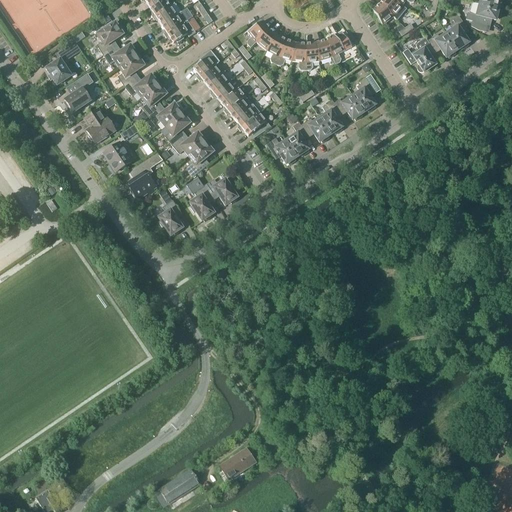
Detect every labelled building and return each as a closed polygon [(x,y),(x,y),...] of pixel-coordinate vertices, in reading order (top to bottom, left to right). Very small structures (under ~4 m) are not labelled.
[(145,3),(149,8),(161,0),(141,0),(140,1),(142,3),(143,3),(145,3)] [(151,17),(152,19),(171,7),(166,0),(161,0),(149,8),(152,13),(152,16),(151,17)] [(402,7),(391,0),(382,0),(379,4),(393,18),(397,21),(406,10),(402,7)] [(498,8),(479,3),(476,16),(472,15),(470,21),(472,22),(471,27),(478,31),(486,33),(489,19),(495,21),(498,8)] [(379,4),(371,11),(382,27),(393,18),(379,4)] [(196,7),(200,13),(204,10),(200,5),(196,7)] [(157,21),(161,26),(177,16),(171,7),(152,19),(154,21),(155,21),(157,21)] [(208,16),(204,10),(200,13),(204,19),(208,16)] [(177,16),(161,26),(164,31),(164,34),(163,35),(164,37),(187,22),(187,21),(182,12),(177,16)] [(452,30),(446,35),(457,51),(460,49),(461,51),(468,47),(467,45),(468,44),(462,34),(467,30),(458,17),(452,21),(454,24),(450,26),(452,30)] [(187,22),(164,37),(166,39),(167,38),(169,39),(173,44),(176,43),(177,44),(183,40),(182,38),(187,35),(189,38),(195,34),(187,22)] [(256,44),(269,30),(262,22),(246,32),(251,38),(247,41),(246,45),(250,49),(256,44)] [(96,47),(103,57),(114,49),(110,44),(122,35),(119,30),(121,29),(117,24),(115,25),(114,23),(105,30),(104,28),(98,32),(99,33),(96,36),(101,43),(96,47)] [(410,25),(404,29),(407,33),(413,29),(410,25)] [(407,33),(404,29),(399,33),(401,37),(407,33)] [(277,36),(269,30),(256,44),(266,52),(277,36)] [(437,35),(427,42),(434,52),(439,49),(446,59),(447,58),(448,60),(455,55),(454,53),(457,51),(446,35),(439,39),(437,35)] [(277,36),(266,52),(272,55),(270,60),(271,64),(275,66),(286,41),(277,36)] [(325,41),(324,41),(332,59),(335,66),(340,64),(341,60),(338,55),(344,52),(334,36),(325,41)] [(419,53),(412,57),(418,66),(417,68),(417,70),(417,72),(419,73),(421,74),(423,73),(423,74),(435,66),(428,56),(434,52),(427,42),(425,39),(418,44),(416,46),(416,48),(417,49),(419,53)] [(226,48),(230,54),(234,50),(227,41),(221,46),(224,50),(226,48)] [(295,43),(286,41),(275,66),(280,67),(283,66),(285,61),(291,63),(295,43)] [(315,44),(319,63),(332,59),(324,41),(315,44)] [(305,45),(295,43),(291,63),(298,63),(298,69),(300,72),(305,72),(305,45)] [(315,44),(305,45),(305,72),(310,72),(312,69),(312,63),(319,63),(315,44)] [(61,59),(46,69),(57,86),(71,77),(62,64),(77,55),(73,50),(71,51),(68,46),(57,53),(61,59)] [(118,69),(138,55),(134,50),(133,51),(130,46),(117,54),(114,49),(103,57),(109,66),(114,63),(118,69)] [(238,50),(242,55),(246,52),(242,47),(238,50)] [(234,50),(230,54),(235,59),(239,56),(234,50)] [(246,52),(242,55),(247,61),(251,58),(246,52)] [(117,78),(124,88),(134,80),(131,75),(143,67),(140,62),(142,61),(138,55),(118,69),(122,75),(117,78)] [(197,80),(215,66),(208,58),(201,63),(200,61),(194,66),(195,67),(193,70),(197,75),(197,77),(196,78),(197,80)] [(240,65),(244,70),(248,67),(244,62),(240,65)] [(367,64),(361,68),(365,74),(370,70),(367,64)] [(207,87),(221,75),(215,66),(197,80),(199,83),(200,82),(203,82),(207,87)] [(248,67),(244,70),(248,76),(252,73),(248,67)] [(344,69),(338,73),(341,77),(347,74),(344,69)] [(335,81),(341,77),(338,73),(332,77),(335,81)] [(211,97),(228,83),(221,75),(207,87),(211,92),(210,94),(209,95),(211,97)] [(265,84),(269,80),(265,75),(261,78),(265,84)] [(68,108),(72,114),(90,102),(85,94),(90,91),(87,87),(92,83),(87,76),(74,84),(79,91),(64,101),(65,102),(64,104),(66,108),(68,108)] [(141,99),(159,84),(155,79),(154,80),(150,76),(139,85),(134,80),(124,88),(132,97),(136,94),(141,99)] [(258,87),(262,84),(257,78),(253,82),(258,87)] [(359,92),(352,97),(363,113),(367,111),(368,113),(374,109),(373,107),(375,106),(368,96),(374,92),(365,79),(359,83),(360,85),(356,88),(359,92)] [(274,86),(269,80),(265,84),(270,89),(274,86)] [(220,103),(235,91),(228,83),(211,97),(213,99),(214,98),(216,99),(220,103)] [(148,118),(158,109),(154,105),(166,95),(162,91),(164,90),(159,84),(141,99),(146,105),(141,109),(148,118)] [(266,89),(262,84),(258,87),(262,92),(266,89)] [(225,114),(245,97),(238,89),(235,91),(220,103),(224,108),(224,111),(223,112),(225,114)] [(311,91),(305,95),(308,99),(314,95),(311,91)] [(269,96),(274,102),(278,99),(273,93),(269,96)] [(302,103),(308,99),(305,95),(299,99),(302,103)] [(230,115),(234,120),(252,106),(245,97),(225,114),(226,116),(227,115),(230,115)] [(363,113),(352,97),(342,104),(339,100),(333,104),(340,115),(346,111),(352,121),(354,120),(355,122),(361,117),(360,116),(363,113)] [(112,99),(104,104),(108,109),(116,104),(112,99)] [(278,99),(274,102),(278,107),(282,104),(278,99)] [(326,115),(319,119),(330,136),(333,133),(335,135),(341,131),(340,129),(341,128),(335,118),(340,115),(333,104),(332,102),(321,108),(326,115)] [(164,128),(183,113),(179,108),(177,109),(173,105),(162,114),(158,109),(148,118),(155,126),(160,123),(164,128)] [(259,114),(252,106),(234,120),(238,125),(238,128),(236,128),(238,131),(259,114)] [(90,125),(92,128),(86,131),(88,135),(87,137),(90,141),(93,141),(95,145),(102,140),(103,140),(108,137),(108,136),(115,131),(106,118),(104,120),(98,110),(84,120),(88,126),(90,125)] [(187,118),(183,113),(164,128),(169,134),(164,138),(171,146),(182,138),(178,133),(189,124),(186,120),(187,118)] [(259,114),(238,131),(240,133),(241,132),(243,132),(248,137),(250,135),(254,139),(271,128),(266,123),(267,123),(259,113),(259,114)] [(136,119),(132,123),(136,128),(140,124),(136,119)] [(330,136),(319,119),(313,123),(310,120),(300,126),(307,137),(312,133),(319,143),(320,142),(322,144),(328,140),(327,138),(330,136)] [(297,134),(286,141),(297,158),(300,156),(301,158),(308,153),(307,151),(308,150),(302,140),(307,137),(300,126),(298,124),(292,128),(297,134)] [(138,133),(134,126),(120,135),(124,142),(138,133)] [(188,157),(206,142),(202,137),(201,138),(197,134),(185,143),(182,138),(171,146),(178,155),(183,151),(188,157)] [(275,139),(265,146),(274,159),(279,155),(286,165),(287,164),(288,166),(295,162),(294,160),(297,158),(286,141),(279,145),(275,139)] [(211,147),(206,142),(188,157),(192,163),(188,167),(195,176),(205,167),(201,162),(213,153),(209,149),(211,147)] [(118,144),(103,154),(111,164),(110,167),(113,170),(115,171),(116,173),(131,163),(118,144)] [(166,152),(161,156),(165,160),(170,156),(166,152)] [(135,198),(137,201),(147,194),(148,196),(154,192),(152,190),(155,188),(147,176),(151,173),(149,169),(161,161),(155,153),(128,173),(133,180),(128,184),(130,188),(129,189),(131,192),(130,192),(134,199),(135,198)] [(203,188),(197,179),(186,187),(192,195),(194,194),(197,199),(189,204),(191,207),(190,208),(193,214),(195,213),(201,222),(203,221),(204,223),(209,219),(208,218),(213,214),(205,202),(211,198),(204,187),(203,188)] [(213,180),(204,187),(211,198),(217,194),(225,207),(230,203),(231,205),(236,201),(235,200),(237,199),(230,189),(232,188),(228,182),(227,184),(225,180),(217,185),(213,180)] [(167,196),(164,191),(159,195),(162,200),(167,196)] [(51,201),(46,204),(52,213),(57,210),(51,201)] [(171,236),(172,238),(178,234),(177,232),(182,229),(174,217),(179,213),(172,202),(162,209),(165,214),(158,219),(160,222),(158,223),(162,229),(163,227),(170,237),(171,236)] [(245,449),(218,467),(222,473),(219,474),(221,477),(224,475),(228,481),(254,464),(245,449)] [(189,471),(159,490),(168,505),(199,486),(189,471)] [(60,477),(55,480),(61,490),(66,487),(60,477)] [(47,492),(35,500),(41,511),(51,511),(52,511),(59,511),(54,503),(51,505),(48,499),(50,497),(47,492)]
